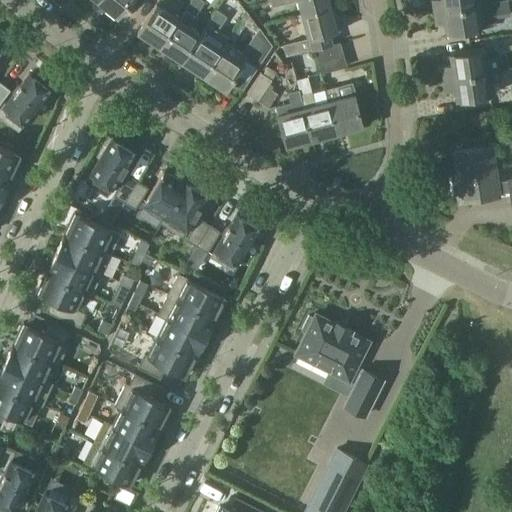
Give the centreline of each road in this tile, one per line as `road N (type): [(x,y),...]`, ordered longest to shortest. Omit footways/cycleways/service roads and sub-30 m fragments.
road 1 (residential): [(156,511),(314,197)]
road 2 (residential): [(314,197),(204,138),(103,68)]
road 3 (residential): [(103,68),(0,284)]
road 4 (residential): [(378,0),(394,147),(390,170),(358,223)]
road 5 (residential): [(511,296),(358,223)]
